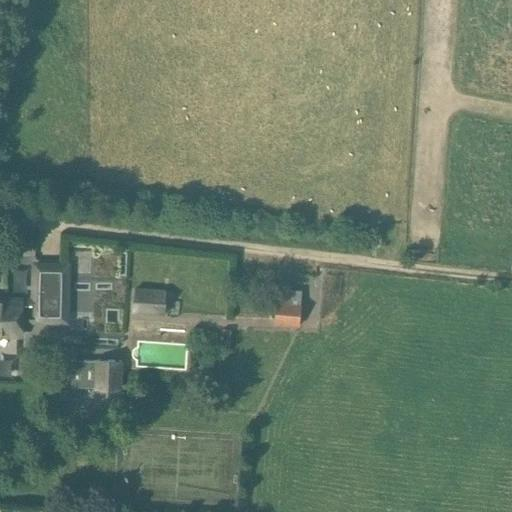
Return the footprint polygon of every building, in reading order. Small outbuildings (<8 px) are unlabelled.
[(0,336),(20,337),(20,322),(63,323),(62,340),(119,341),(121,254),(64,254),(64,268),(36,268),(35,304),(0,303),(0,336)] [(165,316),(167,290),(135,288),(133,314),(165,316)] [(302,291),(278,288),(275,324),(299,327),(302,291)] [(222,329),(220,353),(229,354),(231,330),(222,329)] [(123,360),(95,359),(94,389),(122,390),(123,360)]
